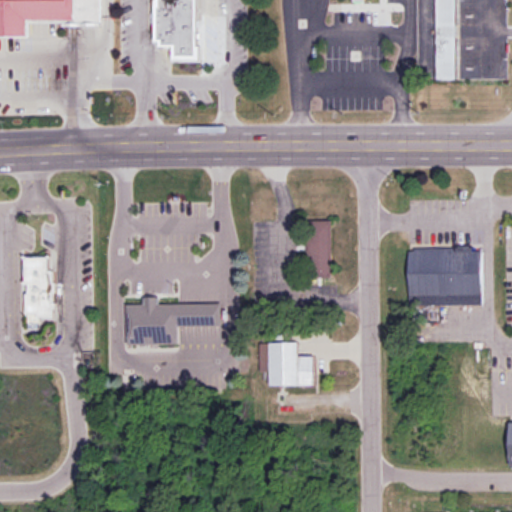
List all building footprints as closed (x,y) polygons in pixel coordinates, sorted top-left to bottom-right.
[(0,0),(0,36),(28,36),(29,21),(103,21),(103,0),(0,0)] [(150,0),(152,43),(155,42),(155,49),(168,49),(168,60),(200,59),(198,0),(150,0)] [(455,0),(436,0),(436,80),(456,80),(455,0)] [(331,221),(308,221),(309,277),(333,277),(331,221)] [(481,248),(404,251),(406,304),(483,302),(481,248)] [(17,255),(15,329),(48,330),(49,256),(17,255)] [(125,303),(126,344),(177,343),(177,327),(222,326),(222,302),(157,303),(157,296),(141,296),(141,303),(125,303)] [(260,371),(270,371),(270,385),(313,385),(313,356),(298,356),(298,342),(260,343),(260,371)]
